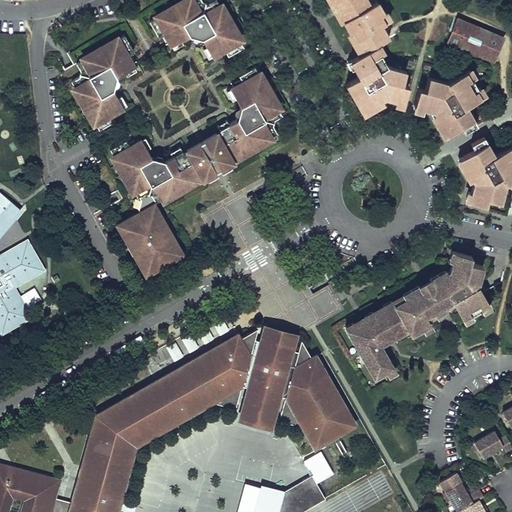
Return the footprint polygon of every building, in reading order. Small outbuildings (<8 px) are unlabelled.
[(243,46),(234,30),(233,31),(222,12),(223,11),(216,0),(209,0),(207,1),(203,0),(183,0),(182,0),(183,2),(174,7),(164,13),(163,11),(149,20),(158,35),(161,33),(164,32),(165,34),(162,36),(166,43),(169,41),(171,44),(181,39),(189,34),(201,37),(206,45),(211,55),(214,53),(217,57),(224,53),(222,50),(225,49),(226,52),(228,55),(243,46)] [(183,2),(182,0),(179,0),(162,10),(163,11),(164,13),(174,7),(183,2)] [(331,0),(362,53),(376,45),(389,38),(381,24),(388,20),(376,0),(331,0)] [(225,10),(223,11),(222,12),(233,31),(234,30),(236,29),(225,10)] [(494,60),(504,34),(454,14),(443,41),(494,60)] [(124,71),(134,65),(132,63),(135,61),(131,54),(128,56),(127,53),(130,51),(133,49),(124,34),(111,41),(112,43),(93,53),(93,52),(78,60),(82,68),(81,74),(73,78),(81,93),(83,92),(94,111),(92,112),(101,127),(116,118),(114,114),(113,112),(115,110),(117,113),(124,109),(122,106),(125,104),(120,95),(115,87),(118,74),(124,71)] [(181,39),(171,44),(173,48),(183,42),(181,39)] [(112,43),(111,41),(110,40),(92,50),(93,52),(93,53),(112,43)] [(208,57),(211,55),(206,45),(202,47),(208,57)] [(362,53),(349,60),(358,76),(345,84),(361,111),(384,98),(404,103),(409,85),(402,84),(406,71),(387,66),(376,45),(362,53)] [(136,69),(134,65),(124,71),(126,74),(136,69)] [(241,105),(238,118),(220,128),(221,131),(217,133),(221,140),(217,142),(226,159),(231,157),(232,158),(244,151),(244,149),(262,139),(263,140),(278,132),(273,124),(275,118),(283,114),(274,99),(273,100),(262,81),(263,80),(255,66),(239,74),(241,78),(243,81),(240,82),(239,79),(232,83),(233,86),(230,88),(241,105)] [(414,105),(433,110),(447,134),(461,126),(474,119),(466,106),(478,99),(463,73),(447,82),(429,77),(425,90),(419,88),(414,105)] [(265,79),(263,80),(262,81),(273,100),(274,99),(276,99),(265,79)] [(83,92),(81,93),(80,94),(91,113),(92,112),(94,111),(83,92)] [(120,95),(125,104),(129,102),(123,93),(120,95)] [(464,132),(477,124),(474,119),(461,126),(464,132)] [(197,154),(206,171),(226,159),(217,142),(221,140),(217,133),(189,150),(192,156),(197,154)] [(202,173),(206,171),(197,154),(192,156),(189,150),(184,152),(183,149),(165,159),(154,155),(144,137),(141,139),(139,136),(132,140),(134,142),(131,144),(128,138),(112,147),(120,161),(122,160),(133,180),(131,180),(140,195),(142,194),(143,196),(139,207),(141,210),(119,223),(123,229),(124,228),(129,237),(128,238),(131,243),(132,242),(137,251),(136,252),(139,258),(141,257),(146,266),(144,266),(147,272),(182,253),(179,247),(177,248),(172,239),(174,238),(170,232),(169,233),(164,224),(165,223),(162,218),(160,219),(155,210),(157,209),(154,203),(171,193),(170,191),(189,181),(190,182),(203,175),(202,173)] [(487,142),(484,136),(471,143),(474,149),(487,142)] [(244,149),(244,151),(245,153),(264,142),(263,140),(262,139),(244,149)] [(460,157),(473,181),(468,200),(486,205),(487,199),(500,202),(505,183),(511,179),(511,158),(506,148),(494,155),(487,142),(474,149),(460,157)] [(122,160),(120,161),(119,162),(130,181),(131,180),(133,180),(122,160)] [(170,191),(171,193),(172,194),(191,184),(190,182),(189,181),(170,191)] [(0,324),(13,317),(17,325),(31,317),(26,309),(24,310),(16,296),(18,294),(13,286),(21,282),(20,280),(35,272),(36,274),(44,269),(36,255),(28,259),(20,245),(0,257),(0,232),(1,231),(0,230),(0,228),(11,216),(13,217),(19,210),(0,194),(0,324)] [(142,194),(140,195),(137,197),(135,202),(138,207),(139,207),(143,196),(142,194)] [(159,208),(157,209),(155,210),(160,219),(162,218),(164,217),(159,208)] [(0,230),(1,231),(0,232),(0,235),(20,212),(19,210),(13,217),(11,216),(0,228),(0,230)] [(167,222),(165,223),(164,224),(169,233),(170,232),(172,231),(167,222)] [(124,228),(123,229),(120,230),(125,239),(128,238),(129,237),(124,228)] [(176,237),(174,238),(172,239),(177,248),(179,247),(181,245),(176,237)] [(0,254),(0,257),(20,245),(28,259),(36,255),(27,239),(0,254)] [(132,242),(131,243),(129,244),(134,253),(136,252),(137,251),(132,242)] [(446,271),(447,273),(431,282),(430,280),(419,287),(420,289),(405,297),(404,295),(391,303),(393,305),(385,309),(384,307),(373,313),(374,315),(366,319),(365,317),(362,319),(353,324),(354,326),(347,331),(374,378),(393,367),(381,344),(407,329),(411,335),(423,329),(422,327),(430,322),(427,318),(453,303),(461,317),(469,313),(470,315),(481,308),(480,306),(488,302),(477,284),(482,265),(469,262),(471,255),(454,251),(449,270),(446,271)] [(141,257),(139,258),(137,259),(142,268),(144,266),(146,266),(141,257)] [(36,274),(35,272),(20,280),(21,282),(36,274)] [(18,294),(16,296),(24,310),(26,309),(18,294)] [(0,331),(1,334),(17,325),(13,317),(0,324),(0,331)] [(215,324),(219,334),(228,330),(223,320),(215,324)] [(116,511),(118,506),(114,505),(116,496),(120,497),(135,445),(211,402),(235,408),(242,385),(249,386),(241,416),(270,424),(278,394),(285,397),(279,420),(303,427),(314,447),(354,424),(315,356),(315,355),(311,357),(301,339),(298,350),(290,348),(291,346),(262,337),(261,340),(254,338),(257,328),(239,338),(237,334),(102,411),(106,418),(102,420),(101,419),(99,418),(97,418),(95,420),(94,422),(72,502),(54,497),(58,480),(0,464),(0,511),(116,511)] [(264,330),(262,337),(291,346),(293,338),(279,334),(269,331),(264,330)] [(192,333),(182,337),(188,351),(198,347),(192,333)] [(176,342),(166,346),(174,361),(183,356),(176,342)] [(511,405),(502,411),(510,426),(511,425),(511,424),(511,405)] [(506,451),(511,446),(511,445),(506,435),(499,439),(494,430),(474,442),(479,450),(482,456),(489,452),(495,449),(502,445),(506,451)] [(302,480),(303,482),(284,493),(279,511),(278,511),(300,511),(325,498),(311,475),(302,480)] [(282,492),(276,511),(278,511),(279,511),(284,493),(303,482),(302,480),(282,492)] [(478,498),(483,495),(479,488),(468,495),(466,492),(464,489),(460,481),(445,489),(445,490),(450,498),(457,510),(463,507),(478,498)] [(264,487),(256,511),(276,511),(282,492),(264,487)] [(482,505),(478,498),(463,507),(464,508),(466,511),(485,511),(485,510),(482,505)]
